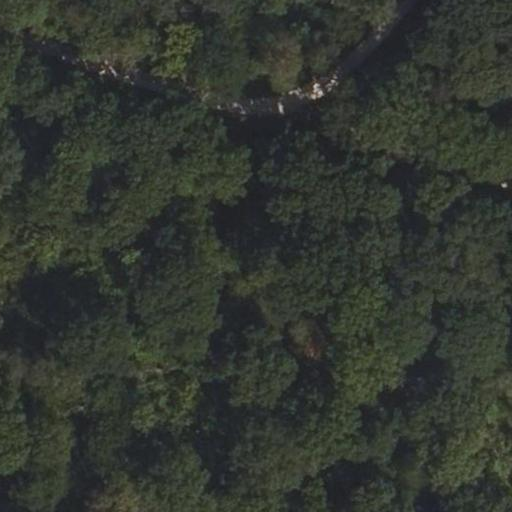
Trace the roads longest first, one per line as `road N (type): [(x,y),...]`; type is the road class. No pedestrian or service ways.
road 1 (track): [(0,28),(289,114)]
road 2 (track): [(289,114),(407,0)]
